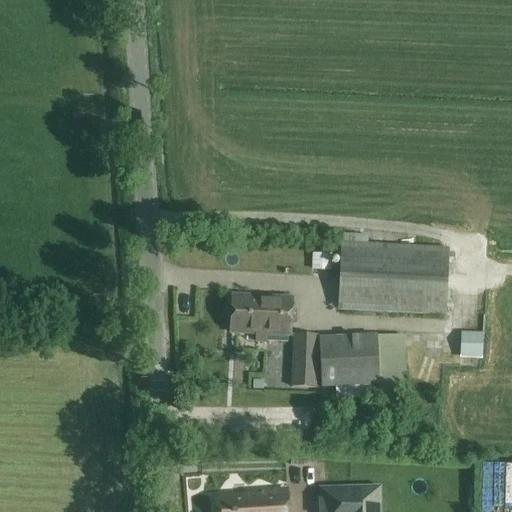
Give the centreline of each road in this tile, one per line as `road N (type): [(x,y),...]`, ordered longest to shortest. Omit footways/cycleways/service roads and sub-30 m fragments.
road 1 (tertiary): [(165,511),(133,0)]
road 2 (track): [(0,311),(154,318)]
